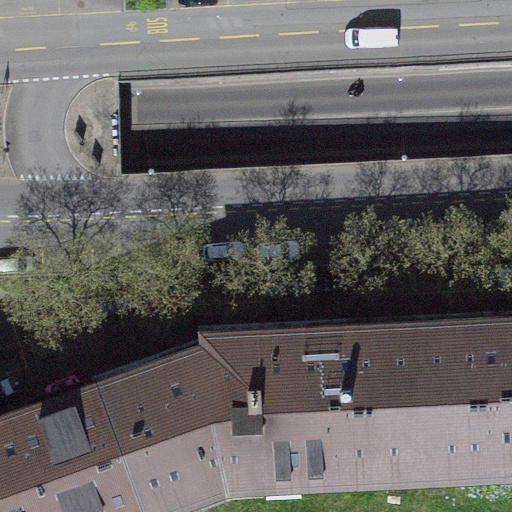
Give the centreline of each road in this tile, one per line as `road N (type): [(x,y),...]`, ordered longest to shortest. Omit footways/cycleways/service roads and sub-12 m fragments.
road 1 (primary): [(511,108),(0,128)]
road 2 (secondary): [(511,25),(71,48)]
road 3 (secondary): [(72,200),(511,177)]
road 4 (secondary): [(71,48),(40,104),(36,130),(49,175),(72,200)]
